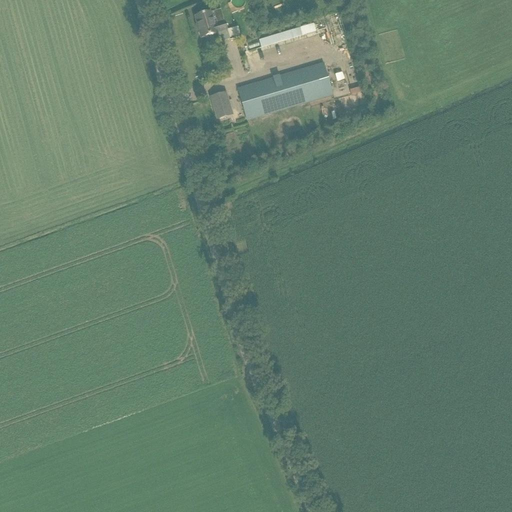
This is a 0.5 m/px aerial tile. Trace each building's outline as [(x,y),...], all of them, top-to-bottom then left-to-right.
[(205,15),(195,18),(201,39),(211,36),(217,34),(227,31),(225,24),(221,10),(211,13),(205,15)] [(313,25),(257,38),(259,46),(315,34),(313,25)] [(237,27),(227,31),(229,38),(239,35),(237,27)] [(238,90),(247,121),(332,96),(323,65),(238,90)] [(211,98),(217,120),(232,116),(226,95),(225,94),(211,98)]
